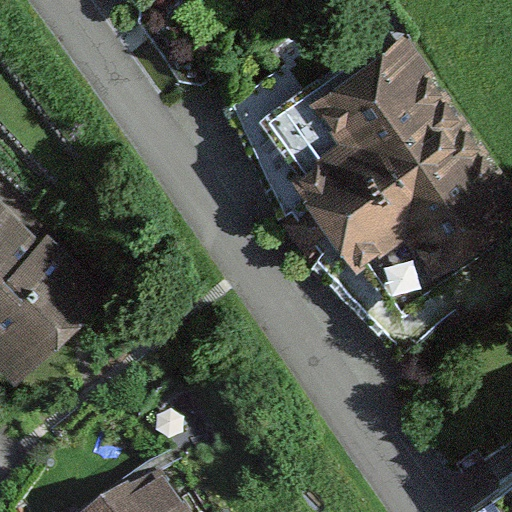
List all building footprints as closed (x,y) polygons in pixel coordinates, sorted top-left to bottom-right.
[(511,230),(511,183),(403,47),(330,105),(360,142),(311,181),(376,262),(423,226),(460,272),(511,230)] [(0,238),(10,228),(0,219),(0,238)] [(78,289),(10,228),(0,238),(0,365),(4,370),(78,289)] [(511,511),(511,479),(487,497),(496,511),(511,511)] [(188,511),(167,482),(126,511),(188,511)]
